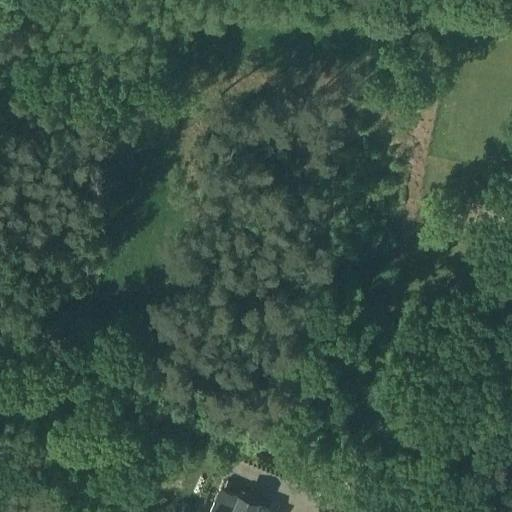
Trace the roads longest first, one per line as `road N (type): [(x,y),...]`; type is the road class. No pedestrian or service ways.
road 1 (track): [(262,440),(0,327)]
road 2 (residential): [(432,511),(262,440)]
